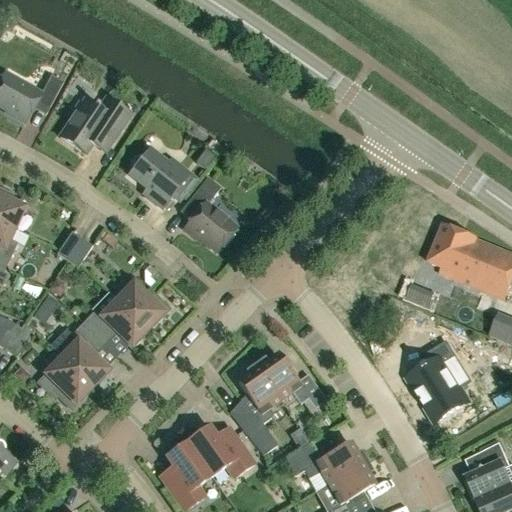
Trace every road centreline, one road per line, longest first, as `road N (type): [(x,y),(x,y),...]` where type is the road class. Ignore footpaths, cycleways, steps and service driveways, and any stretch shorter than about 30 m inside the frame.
road 1 (residential): [(442,511),(393,418),(278,271)]
road 2 (residential): [(114,447),(278,271)]
road 3 (tertiary): [(399,134),(209,0)]
road 4 (residential): [(0,142),(123,216),(172,258)]
road 5 (residential): [(278,271),(364,186),(399,134)]
road 6 (residential): [(114,447),(95,460),(66,460),(0,409)]
road 7 (tertiary): [(511,209),(399,134)]
